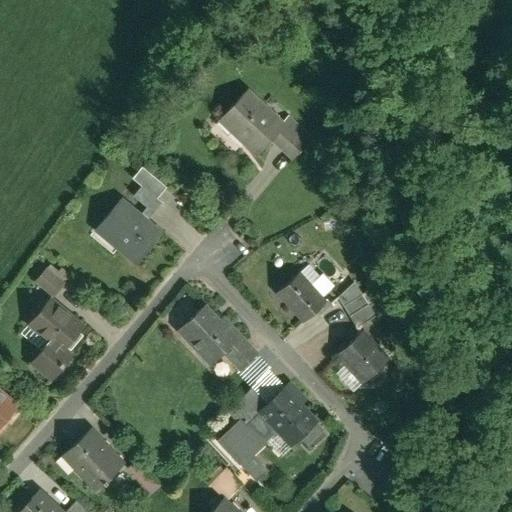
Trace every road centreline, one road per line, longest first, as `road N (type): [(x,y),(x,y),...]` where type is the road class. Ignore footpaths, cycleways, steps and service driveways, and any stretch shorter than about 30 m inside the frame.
road 1 (residential): [(299,511),(364,440),(194,263)]
road 2 (residential): [(194,263),(0,481)]
